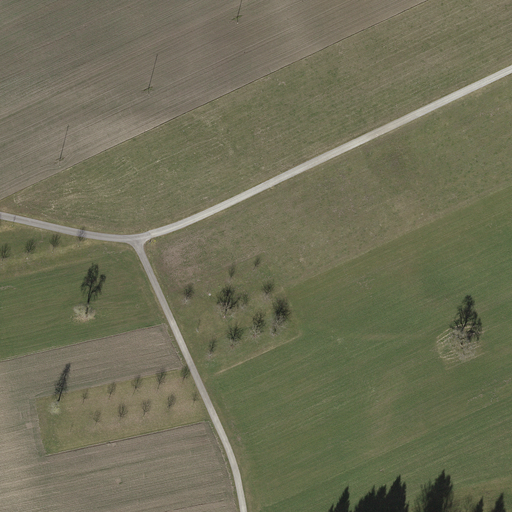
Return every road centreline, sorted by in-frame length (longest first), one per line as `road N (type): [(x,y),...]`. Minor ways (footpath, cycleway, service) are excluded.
road 1 (track): [(0,216),(136,240),(511,68)]
road 2 (track): [(243,511),(232,456),(136,240)]
